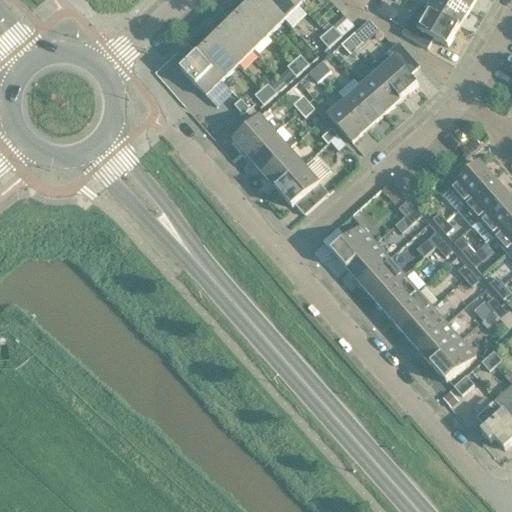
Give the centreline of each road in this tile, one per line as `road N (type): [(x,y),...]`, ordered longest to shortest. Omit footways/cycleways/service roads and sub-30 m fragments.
road 1 (tertiary): [(417,511),(193,256)]
road 2 (unclassified): [(501,489),(482,482),(287,260)]
road 3 (unclassified): [(287,260),(462,105)]
road 4 (unclassified): [(287,260),(173,133)]
road 5 (tertiary): [(193,256),(171,211),(108,135)]
road 6 (tertiary): [(193,256),(88,152)]
